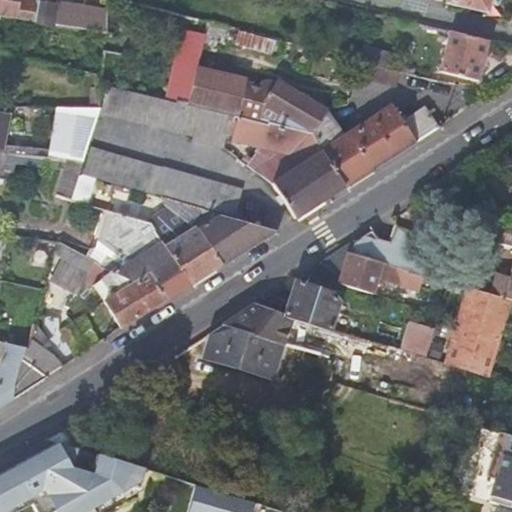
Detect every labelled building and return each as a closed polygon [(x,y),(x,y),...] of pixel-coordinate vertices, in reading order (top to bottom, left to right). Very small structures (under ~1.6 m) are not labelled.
[(0,0),(0,15),(32,21),(35,0),(0,0)] [(43,0),(35,0),(32,21),(104,33),(106,8),(58,0),(57,2),(43,0)] [(444,0),(444,1),(483,11),(485,0),(444,0)] [(341,19),(336,35),(350,38),(354,23),(341,19)] [(282,42),(238,30),(235,44),(278,56),(282,42)] [(487,40),(447,30),(438,69),(477,79),(487,40)] [(198,68),(205,34),(181,31),(168,85),(171,86),(168,100),(183,103),(192,67),(198,68)] [(399,71),(358,60),(354,75),(395,85),(399,71)] [(322,110),(332,107),(330,105),(311,91),(305,90),(275,70),(273,74),(257,78),(254,82),(215,74),(216,71),(198,68),(192,67),(183,103),(230,114),(237,116),(308,132),(322,110)] [(222,145),(230,114),(183,103),(168,100),(99,83),(96,109),(97,109),(100,112),(191,133),(190,138),(222,145)] [(350,133),(332,107),(322,110),(308,132),(309,133),(314,139),(338,119),(372,168),(378,164),(412,142),(426,133),(436,127),(423,109),(410,118),(399,101),(350,133)] [(0,105),(0,146),(2,147),(9,106),(0,105)] [(96,109),(56,108),(48,156),(81,160),(96,109)] [(308,132),(237,116),(231,139),(258,146),(245,164),(268,182),(293,218),(337,191),(345,185),(314,139),(309,133),(308,132)] [(372,168),(338,119),(314,139),(345,185),(353,180),(372,168)] [(160,196),(231,218),(238,189),(89,146),(82,174),(93,177),(128,187),(160,196)] [(55,195),(70,199),(77,173),(81,160),(48,156),(7,152),(1,178),(10,180),(14,164),(62,170),(55,195)] [(86,204),(93,177),(82,174),(77,173),(70,199),(86,204)] [(191,225),(218,266),(244,249),(274,230),(231,218),(160,196),(169,205),(169,206),(191,225)] [(169,205),(142,220),(151,223),(189,284),(202,276),(218,266),(191,225),(169,206),(169,205)] [(104,209),(90,260),(92,261),(136,287),(151,278),(165,299),(177,292),(189,284),(151,223),(142,220),(104,209)] [(435,236),(394,226),(389,241),(376,239),(370,232),(349,245),(348,252),(409,270),(422,274),(435,278),(447,248),(435,236)] [(416,291),(422,274),(409,270),(348,252),(349,245),(335,255),(320,264),(340,276),(338,279),(346,284),(372,292),(376,279),(416,291)] [(88,259),(67,247),(50,278),(77,292),(82,281),(92,261),(90,260),(88,259)] [(102,299),(119,328),(147,311),(165,299),(151,278),(136,287),(92,261),(82,281),(92,287),(102,299)] [(511,264),(503,296),(509,297),(511,298),(511,264)] [(288,318),(328,330),(336,303),(330,292),(294,281),(292,282),(281,317),(288,318)] [(486,376),(509,297),(503,296),(489,291),(488,293),(465,287),(443,363),(451,365),(464,369),(471,371),(486,376)] [(280,344),(288,318),(281,317),(251,308),(222,326),(280,344)] [(409,320),(403,346),(428,352),(434,326),(409,320)] [(84,351),(87,349),(71,321),(67,324),(84,351)] [(84,351),(67,324),(58,329),(75,356),(84,351)] [(201,357),(270,377),(280,344),(222,326),(208,335),(201,357)] [(62,365),(27,338),(24,348),(7,400),(54,370),(62,365)] [(0,404),(7,400),(24,348),(0,340),(0,404)] [(280,344),(270,377),(277,379),(287,346),(280,344)] [(327,356),(302,350),(300,361),(324,367),(327,356)] [(460,382),(464,369),(451,365),(447,378),(460,382)] [(56,441),(77,448),(82,430),(67,424),(45,438),(56,441)] [(488,481),(483,497),(507,503),(511,504),(511,435),(478,426),(472,446),(487,451),(479,478),(488,481)] [(0,511),(12,511),(25,505),(28,511),(77,511),(135,480),(139,467),(77,448),(56,441),(0,473),(0,511)] [(182,511),(245,511),(248,500),(189,482),(182,511)] [(505,508),(507,503),(483,497),(482,502),(505,508)]
